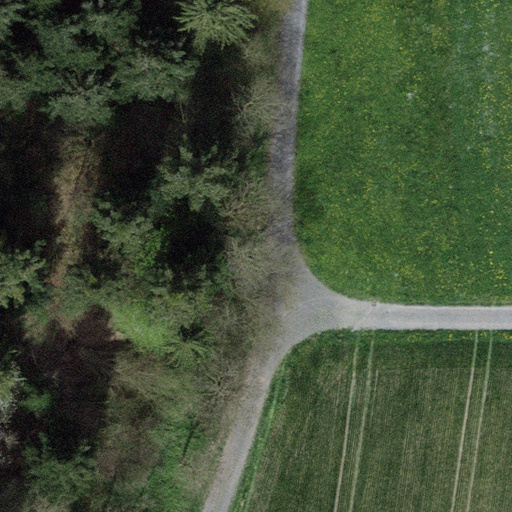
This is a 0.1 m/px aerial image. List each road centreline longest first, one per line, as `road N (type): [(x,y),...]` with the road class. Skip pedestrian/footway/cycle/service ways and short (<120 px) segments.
road 1 (track): [(281,310),(290,0)]
road 2 (track): [(511,309),(281,310)]
road 3 (track): [(281,310),(197,511)]
